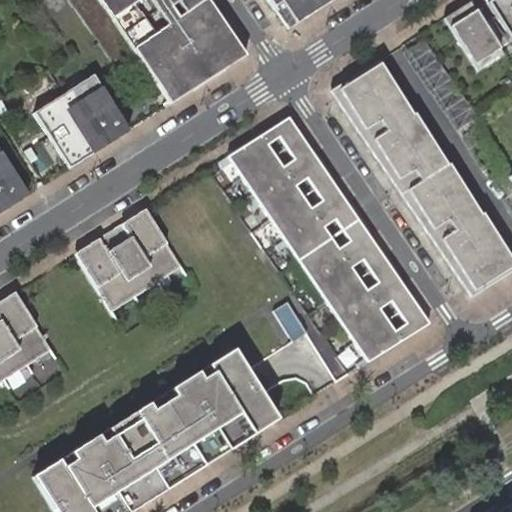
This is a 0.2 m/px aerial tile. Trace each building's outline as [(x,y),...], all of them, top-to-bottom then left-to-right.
[(97,0),(112,22),(144,0),(147,0),(166,27),(131,50),(169,105),(243,55),(206,0),(199,0),(184,10),(177,0),(97,0)] [(264,0),(273,12),(284,5),(298,25),(335,0),(264,0)] [(511,0),(494,0),(450,28),(473,64),(511,39),(511,0)] [(378,68),(330,98),(465,301),(511,274),(447,173),(446,174),(378,68)] [(93,76),(34,114),(70,170),(129,132),(93,76)] [(288,126),(226,164),(361,367),(422,329),(288,126)] [(0,153),(0,212),(27,195),(0,153)] [(144,211),(75,256),(111,312),(181,267),(144,211)] [(14,295),(0,303),(0,382),(50,351),(14,295)] [(289,301),(273,309),(290,342),(305,334),(289,301)] [(226,355),(25,479),(45,511),(127,511),(270,424),(226,355)] [(288,378),(266,393),(283,418),(305,403),(288,378)]
